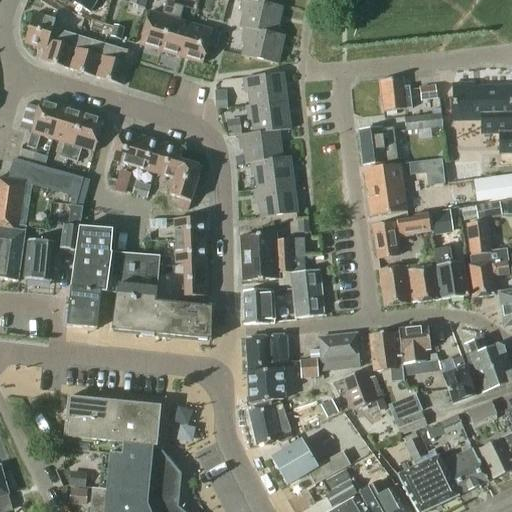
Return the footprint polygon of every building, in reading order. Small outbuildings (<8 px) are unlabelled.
[(90,13),(98,0),(64,0),(71,4),(72,3),(90,13)] [(129,0),(128,4),(145,9),(147,0),(129,0)] [(282,9),(274,7),(243,1),(240,13),(243,14),(240,28),(244,29),(276,36),(282,9)] [(139,46),(162,52),(175,5),(166,2),(162,18),(149,14),(139,46)] [(162,52),(183,58),(192,26),(180,22),(184,8),(175,5),(162,52)] [(46,51),(53,29),(55,21),(33,15),(24,45),(45,51),(46,51)] [(124,29),(113,26),(110,38),(121,41),(124,29)] [(192,26),(183,58),(204,64),(209,46),(217,48),(221,34),(192,26)] [(78,37),(53,29),(46,51),(45,51),(42,62),(68,70),(78,37)] [(276,36),(244,29),(241,42),(245,43),(242,58),(278,66),(285,37),(276,36)] [(78,37),(68,70),(95,78),(105,45),(78,37)] [(132,53),(105,45),(95,78),(122,87),(132,53)] [(251,107),(287,101),(283,74),(244,80),(246,94),(249,94),(251,107)] [(379,82),(383,113),(412,110),(410,87),(405,88),(404,79),(379,82)] [(511,154),(511,86),(481,87),(474,87),(474,84),(453,84),(454,123),(482,123),(482,136),(500,136),(499,155),(511,154)] [(437,101),(435,86),(419,89),(421,103),(437,101)] [(287,101),(251,107),(247,107),(249,122),(253,121),(255,135),(278,132),(292,131),(287,101)] [(53,140),(63,108),(41,102),(27,148),(37,151),(41,137),(53,140)] [(62,158),(70,161),(84,114),(63,108),(53,140),(66,144),(62,158)] [(84,114),(70,161),(79,163),(84,149),(96,152),(105,121),(84,114)] [(441,115),(404,119),(405,133),(442,128),(441,115)] [(241,135),(239,119),(226,121),(228,136),(241,135)] [(385,161),(386,161),(396,160),(393,131),(381,132),(381,130),(359,133),(363,166),(385,163),(385,161)] [(111,163),(133,169),(142,138),(120,132),(111,163)] [(247,165),(251,164),(282,160),(278,132),(255,135),(240,138),(242,152),(245,151),(247,165)] [(163,145),(142,138),(133,169),(154,175),(163,145)] [(154,175),(173,181),(175,181),(180,162),(184,151),(163,145),(154,175)] [(25,149),(22,159),(48,165),(51,156),(25,149)] [(71,206),(74,207),(78,207),(78,205),(83,181),(83,180),(83,179),(19,161),(13,159),(13,161),(7,181),(0,179),(0,279),(17,281),(22,251),(23,247),(26,227),(25,227),(18,226),(21,205),(24,183),(24,181),(72,195),(71,206)] [(282,160),(251,164),(253,178),(256,178),(258,191),(294,186),(290,159),(282,160)] [(441,160),(408,164),(409,176),(425,174),(427,187),(444,185),(441,160)] [(487,176),(485,160),(449,166),(451,182),(487,176)] [(201,168),(180,162),(175,181),(195,187),(201,168)] [(407,212),(400,167),(365,172),(372,217),(407,212)] [(511,197),(511,180),(480,186),(482,202),(511,197)] [(195,187),(175,181),(173,181),(168,196),(180,200),(177,209),(188,212),(195,187)] [(146,198),(150,186),(136,182),(132,194),(146,198)] [(294,186),(258,191),(255,192),(257,207),(259,206),(262,221),(298,215),(294,186)] [(511,200),(461,209),(463,223),(503,216),(511,217),(511,200)] [(80,229),(83,208),(78,207),(71,207),(68,227),(63,227),(60,250),(76,253),(80,230),(80,229)] [(432,238),(446,236),(442,212),(429,214),(432,238)] [(373,228),(378,260),(400,256),(397,241),(412,238),(412,235),(429,233),(426,216),(412,218),(413,220),(393,223),(393,225),(373,228)] [(206,219),(175,220),(176,227),(176,242),(206,242),(206,231),(206,219)] [(175,220),(149,221),(149,231),(166,230),(166,227),(176,227),(175,220)] [(308,232),(307,220),(299,221),(300,233),(308,232)] [(508,273),(506,260),(505,250),(491,252),(487,223),(465,226),(470,265),(468,265),(473,299),(497,296),(494,275),(508,273)] [(107,295),(111,256),(111,233),(80,230),(76,253),(70,290),(68,330),(98,333),(103,295),(107,295)] [(296,259),(305,258),(304,240),(277,242),(277,236),(242,238),(243,260),(296,256),(296,259)] [(49,285),(54,245),(27,242),(23,282),(49,285)] [(207,264),(206,242),(176,242),(176,265),(184,265),(207,264)] [(442,300),(467,297),(463,264),(452,265),(450,249),(435,250),(437,267),(442,300)] [(212,308),(177,305),(156,303),(157,292),(158,281),(160,260),(111,256),(107,295),(109,295),(110,289),(119,290),(119,296),(117,296),(113,333),(212,342),(212,308)] [(306,272),(305,258),(296,259),(296,256),(243,260),(244,282),(279,280),(279,287),(292,286),(291,274),(306,272)] [(208,297),(207,264),(184,265),(185,298),(208,297)] [(511,265),(510,266),(511,281),(511,292),(499,294),(503,324),(507,327),(511,326),(511,265)] [(413,304),(442,300),(437,267),(408,271),(408,268),(413,304)] [(384,307),(413,304),(408,268),(380,271),(384,307)] [(291,274),(292,286),(295,319),(324,317),(320,271),(306,272),(291,274)] [(158,281),(157,292),(166,293),(167,282),(158,281)] [(275,325),(273,291),(244,293),(246,327),(275,325)] [(178,294),(166,293),(157,292),(156,303),(177,305),(178,294)] [(430,350),(427,328),(399,332),(402,353),(403,365),(425,362),(424,351),(430,350)] [(432,330),(431,330),(433,342),(443,340),(443,339),(441,330),(441,329),(440,329),(432,330)] [(370,337),(374,372),(392,370),(392,380),(404,379),(403,365),(402,353),(396,353),(394,334),(370,337)] [(319,339),(322,372),(360,368),(356,336),(319,339)] [(246,340),(248,374),(272,371),(271,365),(281,365),(282,365),(281,364),(288,363),(286,337),(246,340)] [(464,358),(469,373),(487,367),(487,369),(508,361),(504,350),(497,346),(487,350),(483,339),(466,345),(469,356),(464,358)] [(320,360),(320,351),(309,351),(310,361),(320,360)] [(456,371),(442,376),(453,404),(476,396),(463,358),(453,361),(456,371)] [(317,361),(300,363),(301,379),(318,378),(317,361)] [(511,383),(511,372),(508,361),(487,369),(487,367),(469,373),(473,385),(479,383),(483,394),(511,384),(511,383)] [(438,362),(430,363),(431,374),(441,373),(438,362)] [(284,402),(282,365),(281,365),(271,365),(272,371),(248,374),(248,376),(249,376),(251,404),(276,402),(284,402)] [(383,400),(374,378),(370,379),(367,371),(344,379),(355,410),(375,403),(383,400)] [(139,403),(162,404),(162,390),(139,389),(139,403)] [(415,395),(389,406),(395,422),(421,411),(415,395)] [(152,447),(156,448),(160,408),(68,398),(64,438),(62,451),(90,454),(102,455),(109,456),(109,454),(114,454),(115,443),(152,446),(152,447)] [(386,410),(383,400),(375,403),(379,413),(386,410)] [(289,439),(276,402),(248,411),(256,448),(276,441),(277,443),(289,439)] [(491,402),(467,412),(473,426),(497,416),(491,402)] [(312,428),(306,414),(294,419),(299,433),(312,428)] [(422,414),(396,424),(401,437),(427,427),(422,414)] [(458,416),(439,424),(444,437),(463,429),(458,416)] [(493,479),(511,470),(511,433),(509,427),(507,428),(510,436),(480,450),(493,479)] [(429,455),(428,453),(421,438),(405,445),(413,462),(429,455)] [(350,466),(343,453),(318,467),(303,441),(271,460),(287,486),(308,474),(315,485),(350,466)] [(156,448),(152,447),(152,446),(115,443),(114,454),(109,454),(109,456),(102,455),(99,489),(106,490),(105,492),(147,495),(178,498),(180,476),(158,448),(156,448)] [(487,483),(472,451),(444,464),(459,496),(487,483)] [(438,458),(432,461),(429,462),(420,467),(415,469),(400,477),(417,511),(427,511),(457,498),(438,458)] [(8,511),(13,511),(3,478),(0,467),(0,511),(8,511)] [(350,481),(345,471),(325,481),(330,492),(350,481)] [(71,472),(70,488),(85,489),(86,473),(71,472)] [(407,511),(396,490),(386,495),(380,482),(361,492),(370,511),(407,511)] [(350,483),(326,496),(333,508),(356,494),(350,483)] [(69,505),(86,507),(88,491),(71,489),(69,505)] [(181,511),(177,508),(178,498),(147,495),(105,492),(106,490),(99,489),(93,489),(90,511),(181,511)] [(365,511),(363,508),(358,511),(353,501),(333,511),(365,511)]
